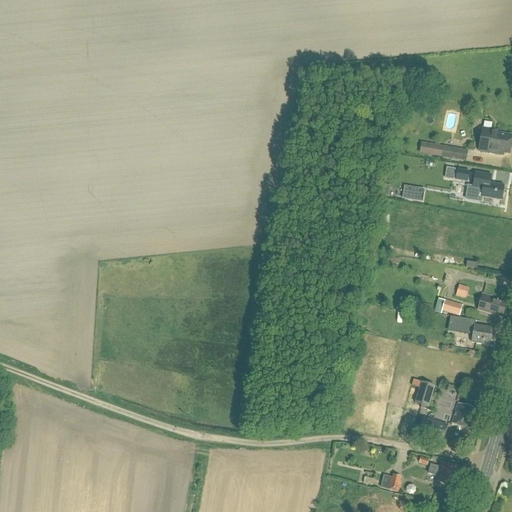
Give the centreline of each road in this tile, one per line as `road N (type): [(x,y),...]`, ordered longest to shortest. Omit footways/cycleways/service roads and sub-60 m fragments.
road 1 (unclassified): [(487,465),(359,440),(199,437)]
road 2 (track): [(0,367),(199,437)]
